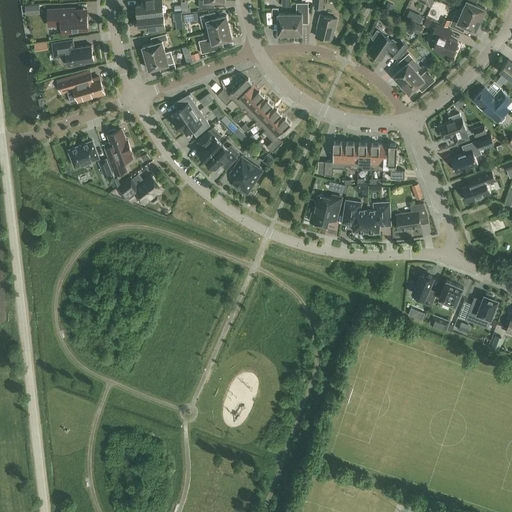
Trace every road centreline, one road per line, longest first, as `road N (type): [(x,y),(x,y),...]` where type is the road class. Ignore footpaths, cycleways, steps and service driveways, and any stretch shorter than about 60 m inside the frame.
road 1 (unclassified): [(447,257),(333,252),(269,233),(186,176),(135,97)]
road 2 (unclassified): [(44,511),(3,146)]
road 3 (residential): [(408,119),(338,118),(284,85),(257,50)]
road 4 (residential): [(408,119),(459,85),(511,18)]
road 5 (unclassified): [(447,257),(447,217),(408,119)]
road 6 (unclassified): [(135,97),(3,146)]
road 7 (residential): [(257,50),(135,97)]
